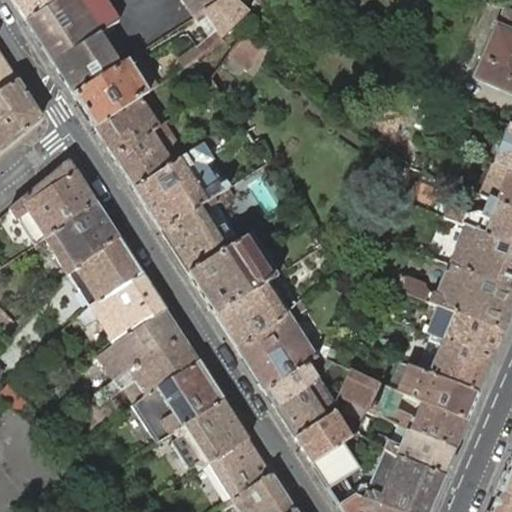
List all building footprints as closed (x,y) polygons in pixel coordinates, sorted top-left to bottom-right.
[(11,0),(26,22),(60,0),(11,0)] [(104,0),(60,0),(26,22),(46,53),(53,64),(99,34),(119,21),(113,12),(104,0)] [(221,37),(247,12),(233,0),(221,0),(195,17),(199,23),(208,18),(218,33),(207,37),(191,52),(178,60),(184,69),(197,61),(221,37)] [(182,0),(194,18),(195,17),(221,0),(182,0)] [(255,20),(270,0),(233,0),(247,12),(255,20)] [(247,31),(263,43),(275,26),(279,29),(298,4),(303,8),(306,4),(300,0),(270,0),(255,20),(247,31)] [(511,11),(504,8),(473,79),(511,94),(511,11)] [(247,31),(228,57),(247,72),(266,45),(263,43),(247,31)] [(63,79),(73,96),(128,61),(124,55),(116,60),(99,34),(53,64),(63,79)] [(0,92),(17,82),(0,55),(0,92)] [(73,96),(94,128),(151,91),(156,88),(139,61),(131,66),(128,61),(73,96)] [(0,153),(40,120),(40,119),(17,82),(0,92),(0,153)] [(438,98),(424,88),(418,99),(433,110),(438,98)] [(94,128),(113,157),(159,128),(149,110),(159,104),(151,91),(94,128)] [(446,91),(443,99),(451,103),(455,93),(446,91)] [(186,156),(165,124),(159,128),(113,157),(134,190),(186,156)] [(487,163),(492,165),(508,171),(511,172),(511,127),(504,124),(502,127),(503,131),(506,132),(495,158),(492,156),(489,159),(487,163)] [(216,137),(202,146),(186,156),(134,190),(161,231),(229,189),(217,170),(210,175),(203,166),(211,161),(206,152),(221,143),(216,137)] [(68,163),(9,211),(16,221),(19,220),(35,246),(45,239),(95,203),(69,163),(68,163)] [(267,164),(229,189),(234,196),(271,171),(267,164)] [(484,184),(480,196),(487,199),(498,204),(511,210),(511,172),(508,171),(492,165),(491,167),(484,184)] [(234,196),(229,189),(161,231),(188,274),(241,240),(238,235),(235,236),(215,205),(221,202),(222,204),(234,196)] [(118,239),(95,203),(45,239),(67,275),(69,275),(118,239)] [(450,205),(444,218),(451,221),(466,227),(511,246),(511,210),(498,204),(492,218),(478,213),(472,214),(450,205)] [(511,291),(511,246),(466,227),(450,266),(511,291)] [(215,316),(278,277),(250,235),(241,240),(188,274),(215,316)] [(141,274),(118,239),(69,275),(76,286),(85,281),(99,301),(141,274)] [(349,261),(341,269),(351,279),(359,270),(349,261)] [(406,277),(401,291),(439,307),(505,334),(511,315),(511,291),(450,266),(437,296),(427,291),(425,284),(406,277)] [(166,313),(141,274),(99,301),(90,307),(85,311),(89,317),(99,311),(115,335),(99,346),(104,353),(112,347),(166,313)] [(296,305),(278,277),(215,316),(237,350),(279,323),(296,305)] [(307,310),(301,300),(296,305),(279,323),(237,350),(265,392),(318,359),(326,361),(328,356),(331,349),(325,348),(314,354),(293,320),(307,310)] [(0,307),(0,332),(5,339),(16,328),(0,307)] [(492,363),(505,334),(439,307),(430,329),(426,327),(424,333),(431,336),(492,363)] [(182,338),(166,313),(112,347),(104,353),(99,356),(115,381),(182,338)] [(478,395),(492,363),(431,336),(428,342),(441,347),(429,375),(478,395)] [(199,364),(182,338),(115,381),(114,382),(109,386),(91,399),(85,403),(87,407),(96,401),(100,406),(136,384),(145,398),(199,364)] [(336,352),(331,349),(328,356),(334,358),(336,352)] [(327,370),(334,364),(326,361),(318,359),(265,392),(276,409),(305,390),(318,379),(312,370),(322,364),(327,370)] [(224,404),(199,364),(145,398),(133,406),(138,414),(149,407),(170,438),(224,404)] [(467,422),(478,395),(429,375),(411,368),(400,395),(421,403),(467,422)] [(350,372),(339,398),(366,411),(378,385),(350,372)] [(335,413),(333,410),(319,389),(323,386),(318,379),(305,390),(276,409),(294,439),(335,413)] [(394,410),(400,395),(378,385),(366,411),(366,412),(389,423),(394,410)] [(8,386),(0,393),(0,397),(6,403),(19,415),(30,407),(8,386)] [(455,450),(467,422),(421,403),(414,418),(394,410),(389,423),(409,432),(455,450)] [(249,442),(224,404),(170,438),(166,440),(171,447),(189,435),(205,461),(195,467),(198,473),(249,442)] [(311,464),(341,445),(351,438),(335,413),(294,439),(311,464)] [(443,478),(455,450),(409,432),(401,448),(387,442),(386,444),(376,440),(374,444),(384,450),(397,458),(443,478)] [(216,505),(219,511),(222,508),(272,478),(249,442),(198,473),(202,479),(213,473),(229,498),(224,500),(223,499),(216,505)] [(356,495),(349,485),(345,477),(352,460),(341,445),(311,464),(339,507),(356,495)] [(396,511),(428,511),(443,478),(397,458),(384,450),(381,459),(386,461),(385,463),(394,467),(382,495),(373,492),(372,494),(349,485),(356,495),(364,498),(396,511)] [(511,463),(498,497),(511,503),(511,463)] [(171,479),(176,487),(194,476),(189,468),(171,479)] [(109,475),(94,484),(109,497),(112,491),(117,486),(109,475)] [(294,511),(272,478),(222,508),(224,511),(227,511),(236,507),(239,511),(294,511)] [(339,507),(341,511),(361,511),(363,510),(360,509),(364,498),(356,495),(339,507)] [(511,511),(511,503),(498,497),(491,511),(511,511)] [(396,511),(364,498),(360,509),(363,510),(368,511),(396,511)]
